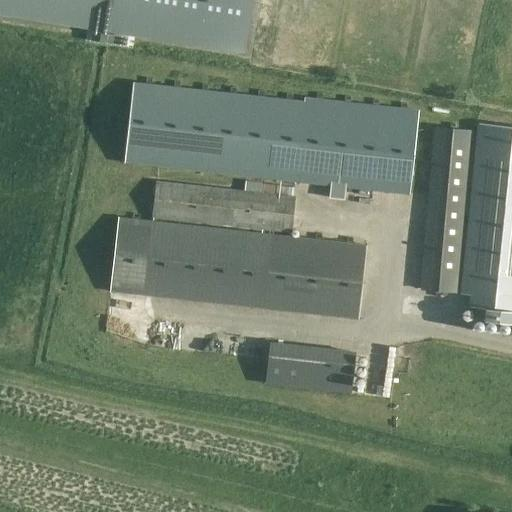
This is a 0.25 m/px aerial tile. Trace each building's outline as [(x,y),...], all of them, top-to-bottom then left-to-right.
[(0,0),(0,15),(247,47),(252,0),(0,0)] [(293,101),(134,83),(125,162),(295,181),(296,171),(304,102),(293,101)] [(295,181),(295,183),(300,184),(300,182),(409,194),(419,111),(304,98),(304,102),(296,171),(295,181)] [(474,319),(511,323),(511,126),(480,124),(463,294),(473,295),(472,307),(475,307),(474,319)] [(471,131),(434,128),(420,290),(457,293),(471,131)] [(296,197),(262,193),(157,181),(152,218),(292,234),(296,197)] [(272,237),(273,235),(119,217),(110,293),(264,310),(272,237)] [(272,237),(264,310),(358,321),(366,245),(273,235),(272,237)] [(355,352),(302,347),(298,386),(350,392),(355,352)]
